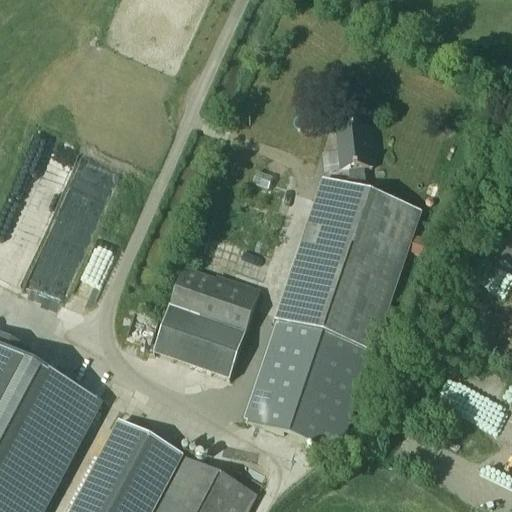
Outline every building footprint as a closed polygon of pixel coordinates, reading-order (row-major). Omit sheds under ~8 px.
[(322,184),(276,321),(297,328),(295,333),(279,328),(245,428),(337,459),(372,355),(375,356),(409,255),(421,259),(426,242),(414,238),(422,215),(365,196),(366,193),(364,174),(371,174),(367,132),(350,134),(350,135),(336,136),(341,177),(351,176),(351,184),(348,185),(346,192),(322,184)] [(269,191),(272,177),(256,174),(254,188),(269,191)] [(511,197),(482,249),(511,266),(511,197)] [(188,253),(197,256),(204,233),(195,230),(188,253)] [(185,271),(154,359),(230,385),(260,298),(185,271)] [(0,511),(41,511),(98,405),(25,366),(31,354),(0,337),(0,511)] [(119,425),(72,511),(155,511),(184,460),(119,425)] [(249,511),(257,499),(185,461),(157,511),(249,511)]
